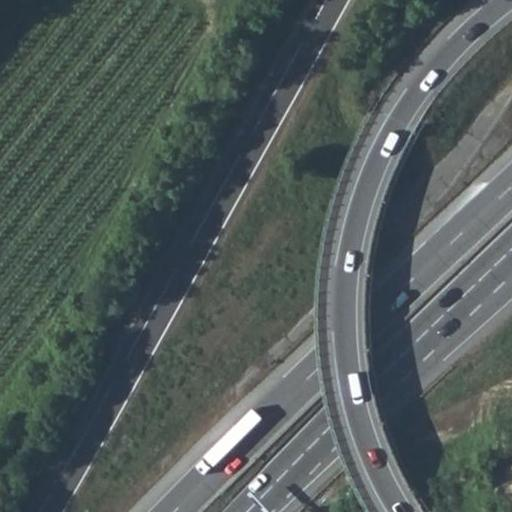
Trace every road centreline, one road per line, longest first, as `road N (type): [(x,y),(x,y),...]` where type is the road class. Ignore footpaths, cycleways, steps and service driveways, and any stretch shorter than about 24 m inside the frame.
road 1 (trunk): [(336,0),(47,511)]
road 2 (trunk): [(507,0),(467,33),(407,106),(356,232),(352,331),(371,437),(402,511)]
road 3 (trunk): [(511,187),(175,511)]
road 4 (trunk): [(248,511),(493,268)]
